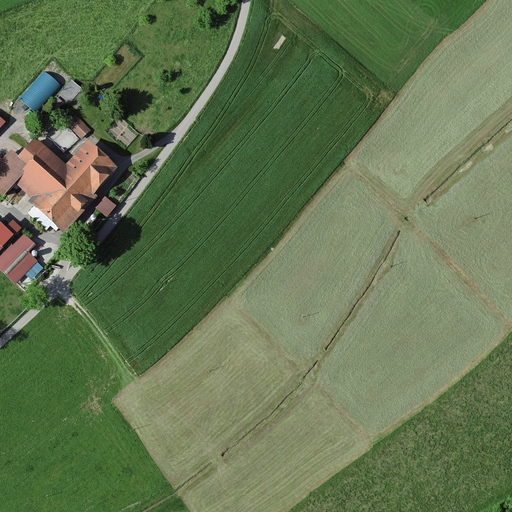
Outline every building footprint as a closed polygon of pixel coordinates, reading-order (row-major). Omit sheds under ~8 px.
[(60,89),(43,74),(17,103),(35,118),(60,89)] [(71,80),(59,96),(70,105),(83,88),(71,80)] [(87,132),(77,120),(68,128),(79,140),(87,132)] [(62,169),(32,142),(15,160),(7,153),(0,161),(0,198),(1,199),(13,186),(30,202),(25,207),(55,234),(112,173),(83,147),(62,169)] [(113,210),(103,200),(93,211),(103,220),(113,210)] [(16,228),(0,216),(0,237),(7,242),(16,228)] [(20,235),(0,257),(0,275),(13,288),(34,265),(25,256),(33,247),(20,235)]
